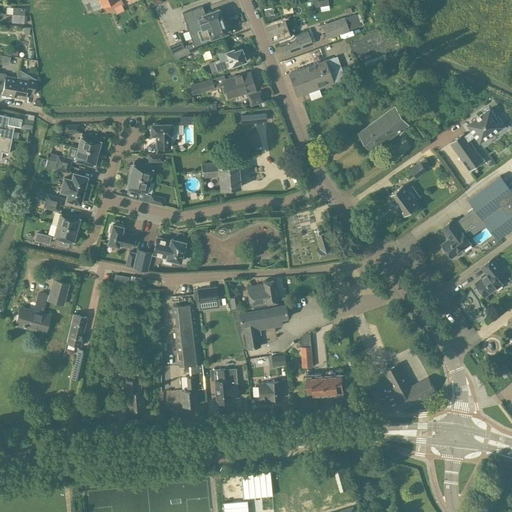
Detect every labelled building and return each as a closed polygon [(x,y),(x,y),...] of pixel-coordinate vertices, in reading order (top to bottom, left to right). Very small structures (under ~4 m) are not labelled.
[(81,0),(88,13),(103,6),(106,12),(120,6),(117,0),(81,0)] [(329,0),(314,0),(315,6),(320,6),(321,17),(330,16),(329,0)] [(182,13),(193,44),(184,47),(181,41),(169,47),(172,53),(175,59),(199,49),(197,45),(207,42),(206,40),(227,32),(219,8),(205,13),(202,6),(182,13)] [(264,10),(265,17),(274,15),(273,8),(264,10)] [(12,23),(24,23),(24,15),(12,14),(12,23)] [(349,29),(344,17),(323,25),(327,37),(349,29)] [(267,27),(273,42),(280,39),(283,46),(281,46),(281,47),(283,46),(285,53),(283,53),(284,54),(313,43),(308,30),(294,36),(293,35),(290,34),(285,21),(267,27)] [(214,61),(217,70),(228,67),(246,60),(243,54),(244,53),(243,49),(242,50),(241,48),(234,51),(233,49),(226,52),(225,50),(217,53),(219,59),(214,61)] [(2,54),(1,64),(11,65),(12,56),(2,54)] [(289,73),(297,95),(333,82),(332,79),(337,77),(330,58),(325,60),(289,73)] [(250,71),(222,80),(228,98),(247,92),(251,105),(264,101),(260,90),(256,92),(255,89),(250,71)] [(2,93),(12,96),(16,78),(6,76),(7,74),(0,72),(0,86),(3,88),(2,93)] [(16,78),(12,96),(25,98),(26,93),(33,94),(36,80),(29,79),(29,81),(16,78)] [(190,84),(192,94),(214,88),(212,79),(190,84)] [(359,133),(372,151),(399,131),(409,124),(396,106),(359,133)] [(464,133),(450,143),(470,171),(484,161),(483,161),(469,140),(476,136),(480,142),(499,129),(500,131),(506,126),(498,116),(497,117),(491,108),(468,124),(472,131),(466,135),(464,133)] [(241,123),(260,122),(259,113),(240,114),(241,123)] [(0,137),(12,140),(14,126),(8,124),(9,117),(7,116),(6,115),(4,114),(3,115),(0,114),(0,137)] [(153,124),(151,124),(151,135),(156,135),(156,148),(170,147),(170,135),(178,135),(178,124),(159,124),(159,123),(153,123),(153,124)] [(78,148),(97,153),(99,153),(99,152),(97,152),(99,148),(100,148),(101,143),(100,142),(101,139),(82,134),(78,148)] [(0,159),(1,159),(2,152),(9,153),(12,140),(0,137),(0,159)] [(78,148),(74,161),(94,166),(95,163),(96,163),(97,157),(96,157),(97,153),(78,148)] [(56,163),(70,166),(72,159),(50,154),(49,159),(47,159),(56,162),(56,163)] [(129,175),(149,181),(153,167),(134,162),(133,165),(131,165),(130,170),(131,171),(130,175),(129,175)] [(201,163),(203,177),(219,176),(220,189),(240,187),(238,164),(218,166),(218,162),(201,163)] [(56,163),(55,168),(68,172),(70,166),(56,163)] [(420,172),(415,166),(410,169),(415,176),(420,172)] [(62,185),(89,192),(90,186),(85,185),(87,177),(73,173),(71,180),(64,178),(62,185)] [(129,175),(128,175),(130,176),(129,180),(127,180),(126,185),(127,185),(126,189),(146,194),(149,181),(129,175)] [(482,217),(462,231),(453,219),(442,227),(450,239),(442,244),(444,248),(444,249),(447,254),(449,254),(451,257),(471,243),(467,238),(487,224),(498,239),(511,228),(511,190),(501,175),(468,199),(482,217)] [(377,193),(387,188),(385,184),(375,189),(377,193)] [(62,185),(60,191),(68,193),(66,200),(80,204),(82,195),(87,197),(89,192),(62,185)] [(389,195),(390,196),(390,195),(405,215),(404,215),(405,216),(419,206),(418,205),(403,185),(404,185),(403,185),(389,195)] [(46,201),(59,205),(61,198),(48,194),(46,201)] [(164,198),(151,195),(149,202),(163,205),(164,198)] [(46,201),(44,207),(58,211),(59,205),(46,201)] [(57,225),(76,230),(78,230),(76,229),(78,225),(79,225),(80,220),(79,219),(80,216),(61,211),(57,225)] [(108,244),(118,246),(118,245),(129,248),(133,234),(122,231),(123,227),(113,224),(112,226),(111,226),(109,232),(111,232),(108,244)] [(57,225),(53,238),(59,239),(58,244),(68,247),(69,242),(73,243),(74,240),(75,240),(76,235),(75,234),(76,230),(57,225)] [(318,229),(315,230),(320,247),(316,249),(319,258),(338,253),(335,243),(332,244),(327,226),(324,227),(324,225),(317,227),(318,229)] [(37,233),(35,240),(49,243),(51,237),(37,233)] [(171,265),(172,260),(180,262),(181,256),(184,256),(186,255),(187,251),(186,249),(183,248),(185,242),(171,239),(171,241),(157,238),(153,254),(164,257),(162,263),(171,265)] [(138,250),(134,267),(147,271),(151,253),(138,250)] [(129,252),(126,265),(132,267),(136,253),(129,252)] [(492,258),(481,266),(487,274),(475,283),(485,296),(502,283),(496,275),(501,271),(492,258)] [(234,314),(285,305),(285,304),(276,305),(276,302),(273,279),(263,281),(264,284),(247,286),(251,306),(233,309),(234,314)] [(16,325),(45,332),(49,315),(42,313),(46,300),(63,304),(68,284),(54,280),(50,296),(39,293),(34,311),(21,307),(16,325)] [(231,309),(240,307),(237,294),(228,296),(231,309)] [(9,297),(2,295),(0,301),(0,307),(6,309),(9,297)] [(210,295),(196,296),(197,304),(210,302),(210,295)] [(177,326),(174,327),(179,365),(189,365),(190,376),(186,377),(187,389),(181,390),(182,406),(196,405),(195,397),(197,397),(196,389),(204,388),(203,376),(195,304),(172,307),(173,318),(176,317),(177,326)] [(287,318),(285,305),(234,314),(242,348),(247,348),(260,346),(257,329),(281,325),(280,319),(287,318)] [(67,343),(80,346),(87,317),(74,314),(67,343)] [(311,346),(301,347),(302,367),(313,366),(311,346)] [(73,369),(81,371),(86,351),(78,349),(73,369)] [(274,366),(287,365),(287,354),(273,355),(274,366)] [(114,360),(115,371),(122,371),(122,359),(114,360)] [(511,372),(504,363),(498,368),(505,377),(511,372)] [(384,371),(393,388),(393,389),(396,395),(404,409),(436,391),(428,377),(410,386),(398,364),(384,371)] [(220,379),(214,380),(216,404),(230,402),(228,379),(227,369),(219,369),(220,379)] [(327,370),(328,380),(322,381),(323,395),(338,394),(338,392),(343,391),(342,369),(327,370)] [(313,396),(323,395),(322,381),(328,380),(327,370),(306,372),(308,394),(313,393),(313,396)] [(136,381),(126,381),(127,392),(126,393),(128,411),(144,409),(142,391),(141,380),(136,381)] [(258,383),(259,399),(267,398),(267,399),(281,398),(279,381),(266,382),(266,383),(258,383)] [(385,408),(378,387),(366,391),(372,412),(385,408)] [(65,395),(68,400),(74,397),(71,391),(65,395)] [(346,468),(337,470),(343,491),(351,489),(346,468)] [(269,471),(240,474),(242,498),(272,495),(269,471)] [(247,511),(247,500),(222,502),(223,511),(247,511)]
